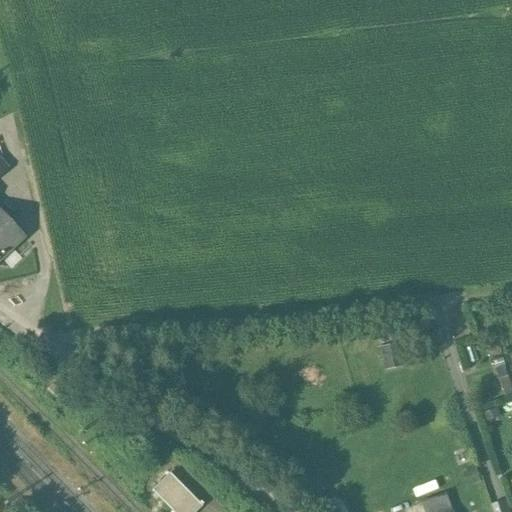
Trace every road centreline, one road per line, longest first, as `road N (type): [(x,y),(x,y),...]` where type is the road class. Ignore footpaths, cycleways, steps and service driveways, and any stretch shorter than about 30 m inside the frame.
road 1 (track): [(446,294),(51,338)]
road 2 (residential): [(0,310),(182,421),(268,482),(295,511)]
